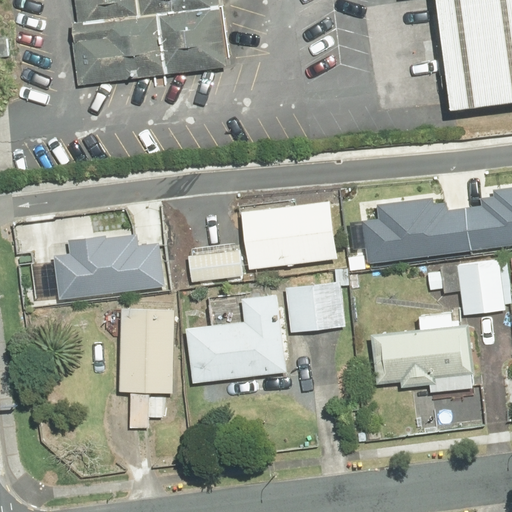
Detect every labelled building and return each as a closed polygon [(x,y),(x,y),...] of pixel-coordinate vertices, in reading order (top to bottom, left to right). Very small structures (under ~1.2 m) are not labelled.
[(225,0),(82,0),(90,70),(231,55),(225,0)] [(511,93),(511,0),(448,0),(460,99),(511,93)] [(374,220),(360,222),(363,249),(375,248),(377,264),(511,246),(511,187),(477,192),(479,210),(442,215),(439,196),(372,205),(374,220)] [(334,198),(244,210),(251,267),(342,256),(334,198)] [(60,261),(65,298),(170,286),(165,238),(75,248),(76,259),(60,261)] [(195,255),(190,255),(193,281),(247,275),(244,249),(239,250),(238,242),(194,247),(195,255)] [(511,279),(509,258),(443,266),(444,269),(430,271),(432,289),(446,288),(446,291),(463,290),(466,313),(509,308),(508,303),(511,302),(511,279)] [(353,284),(297,289),(302,335),(358,329),(353,284)] [(252,321),(192,329),(200,384),(294,372),(284,295),(249,300),(252,321)] [(423,326),(373,331),(379,382),(404,380),(404,386),(432,384),(432,391),(479,386),(472,322),(463,322),(462,310),(422,314),(423,326)] [(181,396),(183,312),(131,311),(130,395),(181,396)] [(359,350),(339,353),(343,389),(363,386),(359,350)]
